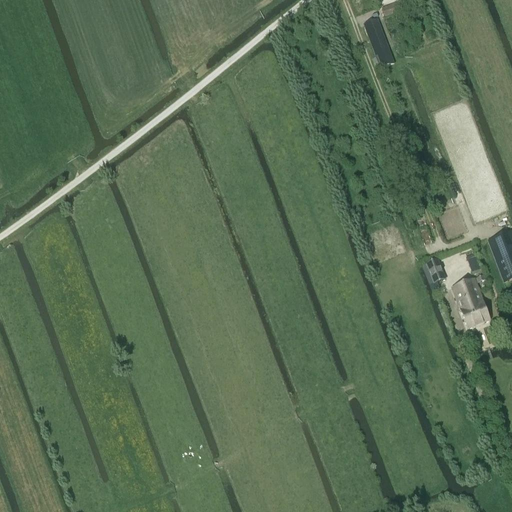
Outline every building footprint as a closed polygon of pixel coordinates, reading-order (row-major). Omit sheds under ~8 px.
[(395,4),(381,9),(385,19),(399,14),(395,4)] [(374,54),(386,50),(376,22),(364,26),(374,54)] [(511,281),(511,233),(488,243),(504,285),(511,281)] [(433,286),(446,281),(438,261),(425,266),(433,286)] [(468,332),(490,323),(474,281),(452,290),(468,332)]
